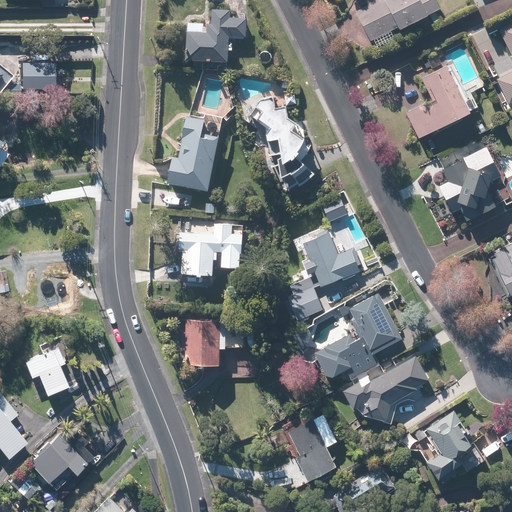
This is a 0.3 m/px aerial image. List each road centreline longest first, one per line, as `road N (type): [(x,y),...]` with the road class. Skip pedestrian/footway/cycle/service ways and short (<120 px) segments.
road 1 (unclassified): [(124,0),(114,286),(181,460),(191,511)]
road 2 (residential): [(289,0),(432,283),(504,380)]
road 3 (unknown): [(333,88),(509,0)]
